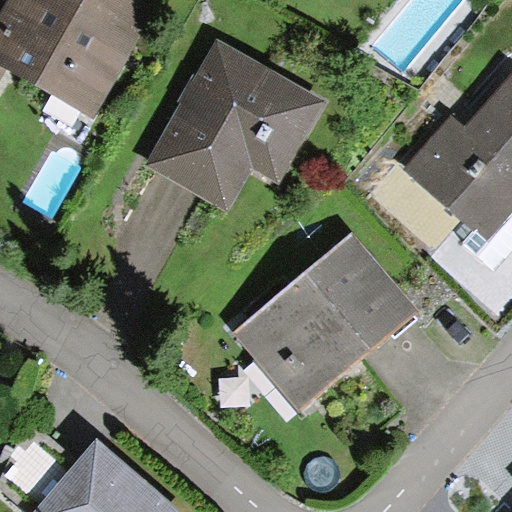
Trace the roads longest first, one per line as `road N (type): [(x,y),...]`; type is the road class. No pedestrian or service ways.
road 1 (residential): [(0,293),(111,375),(266,511)]
road 2 (residential): [(511,364),(380,511)]
